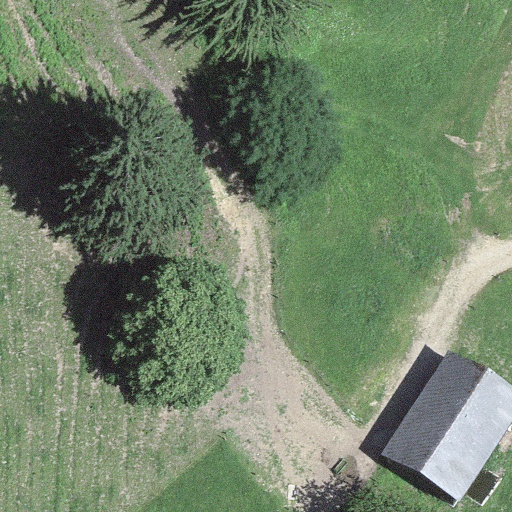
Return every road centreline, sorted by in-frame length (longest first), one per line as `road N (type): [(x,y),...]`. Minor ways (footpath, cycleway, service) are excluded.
road 1 (track): [(498,257),(471,212),(467,155),(511,43)]
road 2 (track): [(319,511),(414,374)]
road 3 (track): [(511,251),(482,273),(414,374)]
